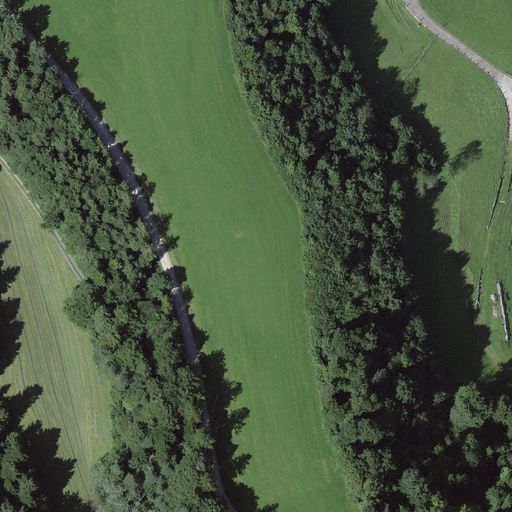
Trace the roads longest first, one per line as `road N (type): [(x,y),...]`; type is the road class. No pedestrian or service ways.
road 1 (unclassified): [(233,511),(216,476),(179,304),(157,242),(86,110),(2,0)]
road 2 (track): [(207,511),(134,351),(0,165)]
road 3 (track): [(511,141),(485,253),(475,349)]
